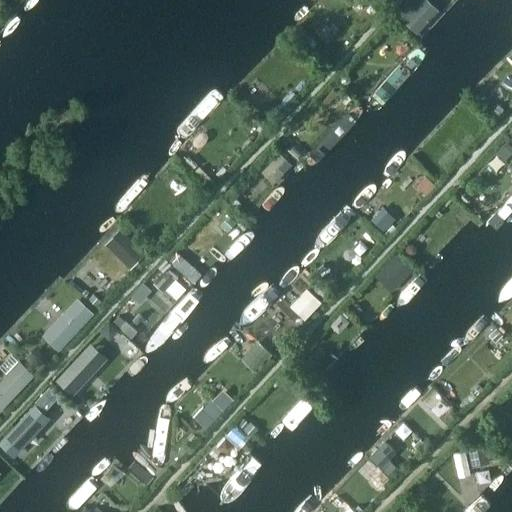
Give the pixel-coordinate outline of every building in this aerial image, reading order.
[(413,0),(399,16),(417,33),(435,13),(420,1),(420,0),(413,0)] [(466,0),(471,4),(476,8),(483,0),(466,0)] [(321,55),(317,59),(323,66),(328,62),(321,55)] [(343,74),(342,77),(342,81),(345,83),(349,81),(351,79),(350,75),(346,73),(343,74)] [(511,148),(506,142),(496,152),(505,160),(511,153),(511,148)] [(273,148),(265,156),(283,173),(291,165),(273,148)] [(244,180),(237,187),(242,192),(249,185),(244,180)] [(380,211),(372,220),(384,231),(392,222),(380,211)] [(229,217),(221,225),(227,231),(235,223),(229,217)] [(409,245),(406,248),(406,252),(409,255),(413,254),(416,252),(416,247),(413,245),(409,245)] [(75,295),(92,310),(135,261),(119,246),(75,295)] [(397,254),(383,268),(398,284),(412,270),(397,254)] [(328,272),(322,278),(328,284),(334,279),(328,272)] [(99,336),(114,348),(166,290),(151,277),(99,336)] [(75,295),(38,338),(54,353),(92,310),(75,295)] [(425,373),(434,381),(492,320),(483,312),(425,373)] [(496,328),(488,335),(495,342),(503,336),(496,328)] [(114,348),(99,336),(84,353),(99,365),(114,348)] [(0,375),(0,409),(23,385),(7,368),(0,375)] [(479,385),(472,392),(476,397),(483,390),(479,385)] [(203,406),(193,417),(205,428),(215,417),(222,411),(215,404),(208,411),(203,406)] [(451,409),(446,415),(450,418),(455,413),(451,409)] [(497,419),(489,427),(495,433),(504,425),(497,419)] [(250,422),(244,430),(251,436),(258,429),(250,422)] [(234,427),(227,435),(238,444),(245,437),(234,427)] [(0,454),(0,470),(2,473),(35,442),(25,432),(0,454)] [(225,438),(217,447),(223,452),(229,452),(234,447),(225,438)] [(484,440),(468,444),(472,462),(488,459),(484,440)] [(384,441),(370,456),(385,471),(392,463),(388,459),(395,452),(384,441)] [(207,500),(220,511),(222,511),(272,463),(258,449),(207,500)] [(392,463),(385,471),(392,478),(399,471),(392,463)] [(422,482),(415,489),(420,494),(427,487),(422,482)]
